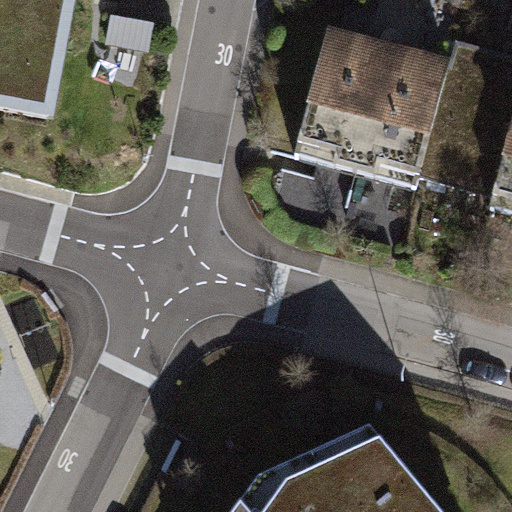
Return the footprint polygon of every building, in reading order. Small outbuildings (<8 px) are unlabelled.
[(0,0),(0,108),(52,119),(75,0),(0,0)] [(154,23),(109,16),(105,45),(149,53),(154,23)] [(447,60),(327,26),(292,159),(415,190),(419,177),(447,60)] [(447,60),(419,177),(492,197),(511,131),(511,58),(451,43),(447,60)] [(511,131),(492,197),(487,213),(511,219),(511,131)] [(253,479),(230,511),(436,511),(367,426),(253,479)]
